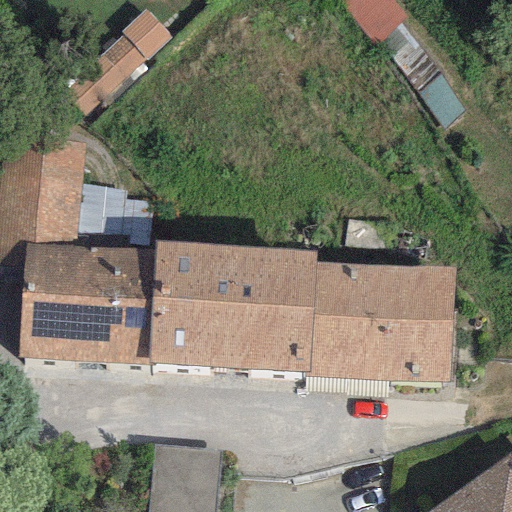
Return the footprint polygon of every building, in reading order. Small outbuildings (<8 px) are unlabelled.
[(13,0),(27,14),(41,0),(13,0)] [(114,75),(166,40),(151,17),(99,51),(114,75)] [(0,71),(0,136),(33,105),(0,71)] [(114,219),(112,188),(80,190),(82,221),(114,219)] [(61,280),(59,412),(483,418),(485,287),(61,280)] [(214,511),(215,446),(148,446),(147,511),(214,511)]
